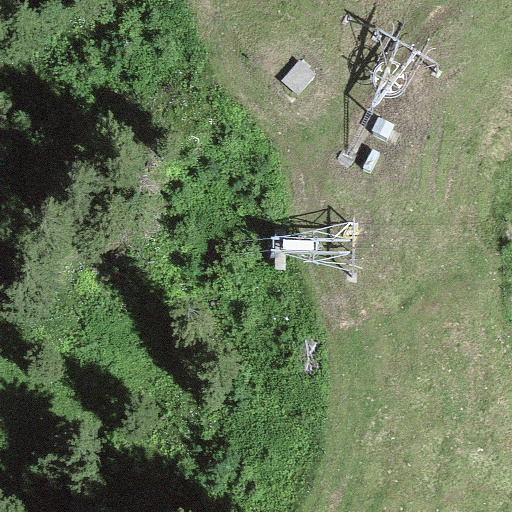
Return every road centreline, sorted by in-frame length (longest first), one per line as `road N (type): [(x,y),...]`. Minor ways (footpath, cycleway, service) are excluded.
road 1 (track): [(478,400),(470,220),(511,174)]
road 2 (track): [(478,400),(425,511)]
